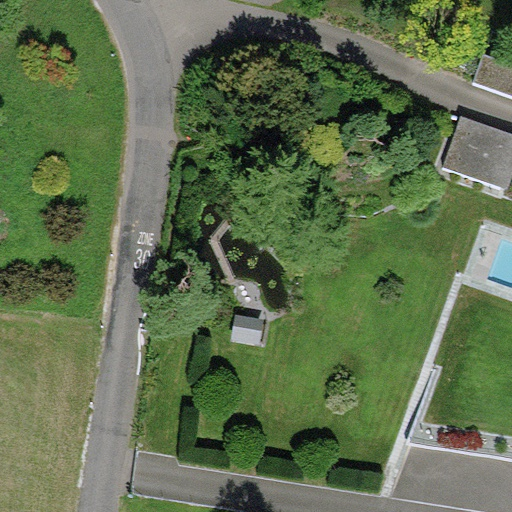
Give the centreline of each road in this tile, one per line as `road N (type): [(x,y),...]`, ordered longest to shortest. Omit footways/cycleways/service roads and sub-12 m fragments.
road 1 (residential): [(120,0),(149,76),(151,161),(123,348)]
road 2 (unclassified): [(123,348),(99,511)]
